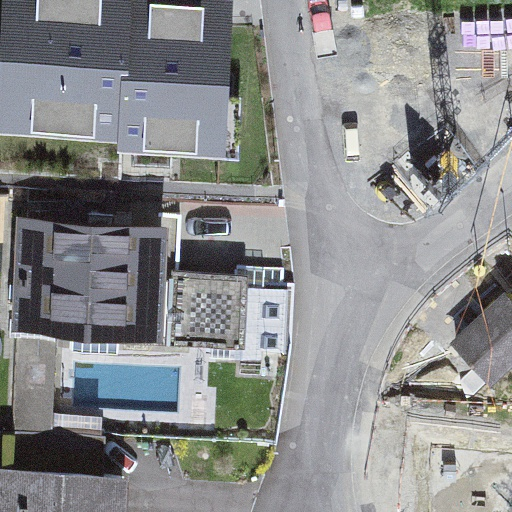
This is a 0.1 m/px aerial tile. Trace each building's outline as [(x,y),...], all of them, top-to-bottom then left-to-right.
[(130,0),(4,0),(0,60),(0,133),(120,142),(130,0)] [(238,0),(130,0),(119,155),(226,163),(238,0)] [(183,231),(24,225),(19,351),(178,357),(183,231)] [(511,308),(504,300),(455,344),(493,384),(511,366),(511,308)] [(511,511),(511,433),(419,436),(420,511),(511,511)] [(123,511),(125,488),(0,480),(0,511),(123,511)]
